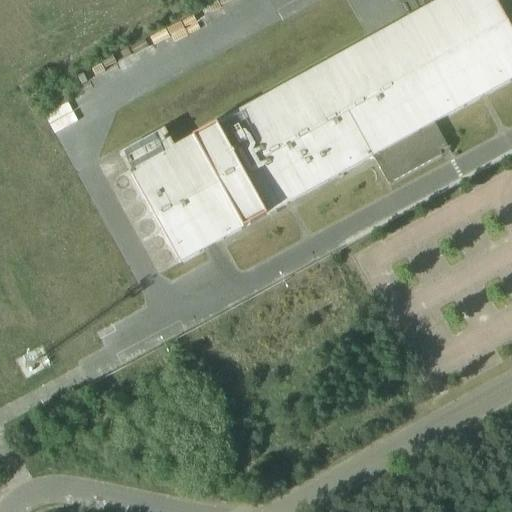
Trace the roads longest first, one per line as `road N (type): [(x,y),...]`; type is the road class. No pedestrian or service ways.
road 1 (unclassified): [(277,511),(511,382)]
road 2 (unclassified): [(161,511),(75,490),(23,495),(6,511)]
